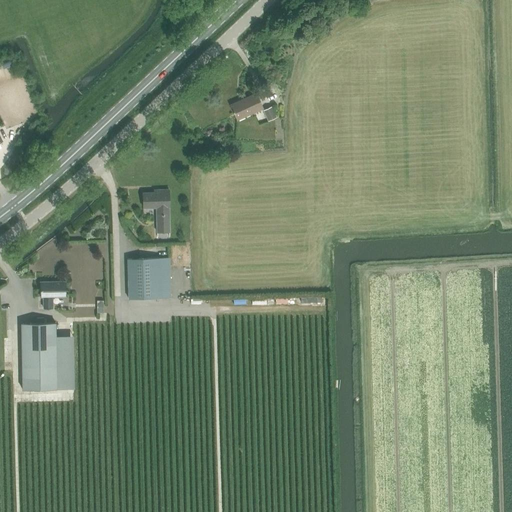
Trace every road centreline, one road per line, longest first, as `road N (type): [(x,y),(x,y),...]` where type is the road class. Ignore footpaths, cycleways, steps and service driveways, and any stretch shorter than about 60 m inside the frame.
road 1 (unclassified): [(0,245),(274,0)]
road 2 (secondary): [(238,0),(0,217)]
